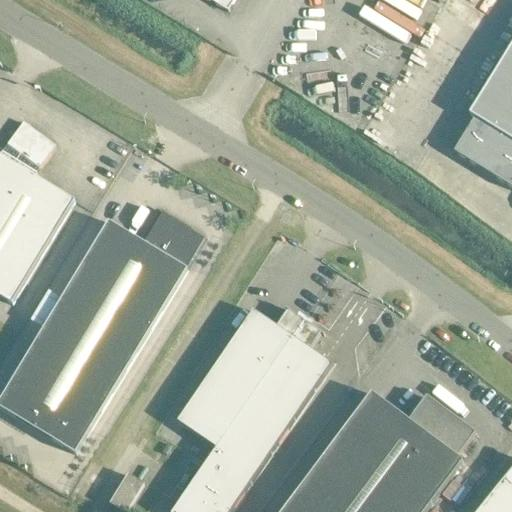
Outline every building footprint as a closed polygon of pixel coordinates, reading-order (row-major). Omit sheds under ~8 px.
[(206,0),(210,2),(229,14),(237,0),(206,0)] [(288,0),(266,39),(415,128),(491,0),(288,0)] [(476,121),(455,155),(511,190),(511,49),(471,118),(476,121)] [(0,157),(0,299),(13,307),(76,204),(35,179),(40,171),(57,149),(25,125),(0,158),(0,157)] [(144,246),(110,225),(0,406),(0,410),(77,457),(188,272),(187,271),(205,241),(191,232),(190,234),(164,218),(151,238),(150,237),(144,246)] [(179,425),(217,452),(218,452),(306,324),(287,311),(286,312),(289,314),(278,329),(255,314),(179,425)] [(325,337),(306,324),(218,452),(217,452),(176,511),(235,511),(334,368),(311,352),(322,336),(324,338),(325,337)] [(373,396),(286,511),(428,511),(464,465),(458,460),(476,436),(428,400),(410,424),(373,396)] [(168,446),(163,454),(167,457),(172,448),(168,446)] [(481,511),(511,511),(511,474),(508,479),(481,511)] [(111,507),(112,507),(119,511),(129,511),(145,488),(130,478),(111,507)]
